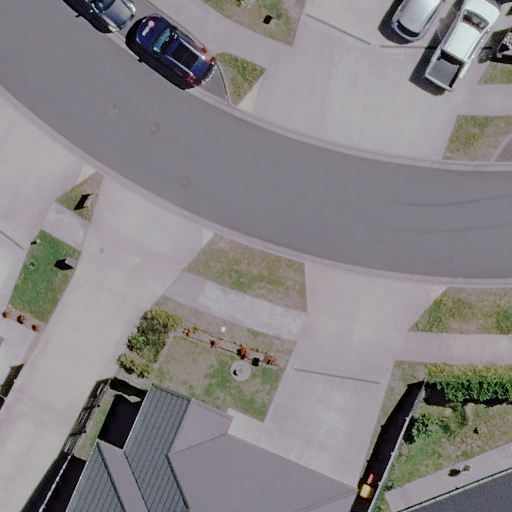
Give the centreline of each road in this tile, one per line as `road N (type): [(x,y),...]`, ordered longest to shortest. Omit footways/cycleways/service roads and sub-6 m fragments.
road 1 (residential): [(0,507),(186,142)]
road 2 (residential): [(186,142),(332,200),(464,220),(511,218)]
road 3 (residential): [(1,0),(53,60),(186,142)]
